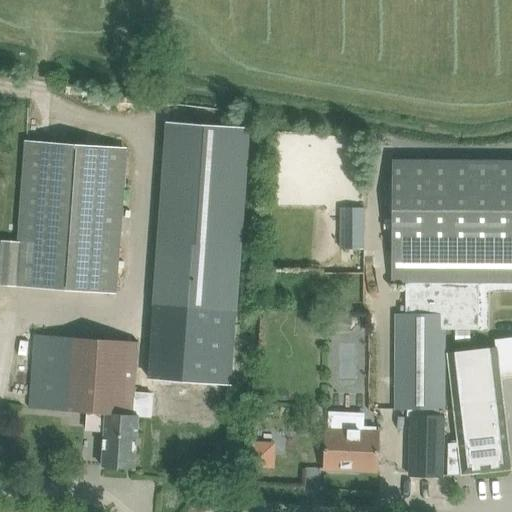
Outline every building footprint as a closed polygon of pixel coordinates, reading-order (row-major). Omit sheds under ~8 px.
[(247,129),(167,123),(154,305),(233,310),(247,129)] [(20,244),(1,242),(0,255),(0,284),(113,293),(123,149),(27,142),(20,244)] [(395,410),(410,410),(444,410),(445,330),(478,330),(478,329),(484,330),(488,326),(488,315),(484,311),(478,311),(479,284),(511,283),(511,160),(392,160),(391,283),(405,284),(405,285),(410,285),(409,313),(405,313),(405,314),(395,314),(395,410)] [(365,211),(340,211),(340,249),(365,250),(365,211)] [(211,421),(217,348),(34,335),(29,408),(106,414),(102,467),(134,469),(138,416),(211,421)] [(460,455),(448,456),(447,475),(462,473),(462,474),(510,468),(496,348),(482,349),(449,353),(460,455)] [(444,410),(410,410),(409,475),(442,476),(444,410)] [(324,470),(353,471),(353,465),(377,466),(378,438),(362,437),(362,427),(364,427),(365,418),(332,416),(332,435),(326,435),(324,470)]
